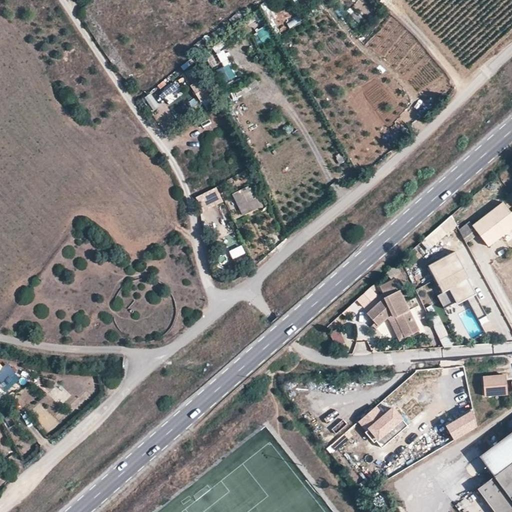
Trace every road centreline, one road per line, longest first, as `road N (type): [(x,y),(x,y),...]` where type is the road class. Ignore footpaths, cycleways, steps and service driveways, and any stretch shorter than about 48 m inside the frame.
road 1 (primary): [(83,511),(511,133)]
road 2 (unclassified): [(248,287),(511,55)]
road 3 (track): [(64,0),(177,168),(219,308)]
road 4 (residential): [(248,287),(294,342),(331,360),(511,349)]
road 5 (unclassified): [(0,505),(158,356)]
road 6 (unclassified): [(158,356),(0,337)]
